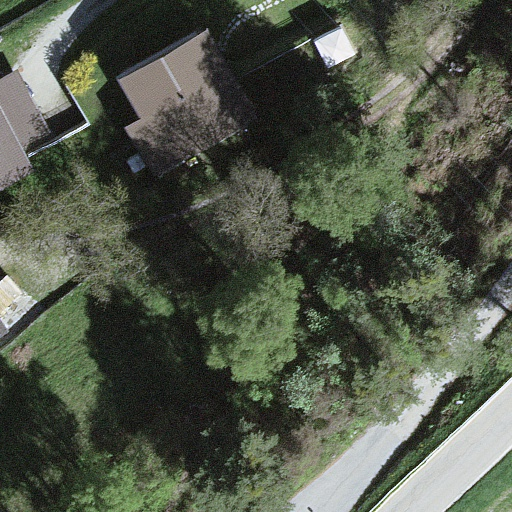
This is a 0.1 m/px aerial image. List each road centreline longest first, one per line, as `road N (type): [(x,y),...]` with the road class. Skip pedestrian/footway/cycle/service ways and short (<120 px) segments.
road 1 (track): [(485,0),(422,65),(307,153),(168,223),(0,249)]
road 2 (unknown): [(166,511),(341,241),(422,65)]
road 3 (residential): [(511,270),(449,358),(305,511)]
road 4 (tertiary): [(406,511),(511,410)]
